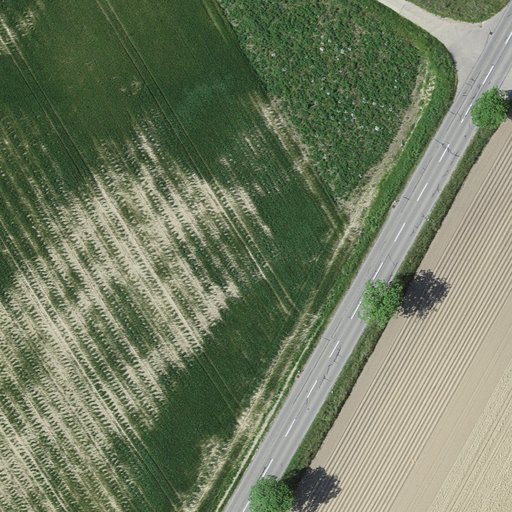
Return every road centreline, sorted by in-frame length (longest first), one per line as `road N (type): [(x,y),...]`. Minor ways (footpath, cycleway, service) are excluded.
road 1 (tertiary): [(242,511),(511,32)]
road 2 (track): [(390,0),(511,69)]
